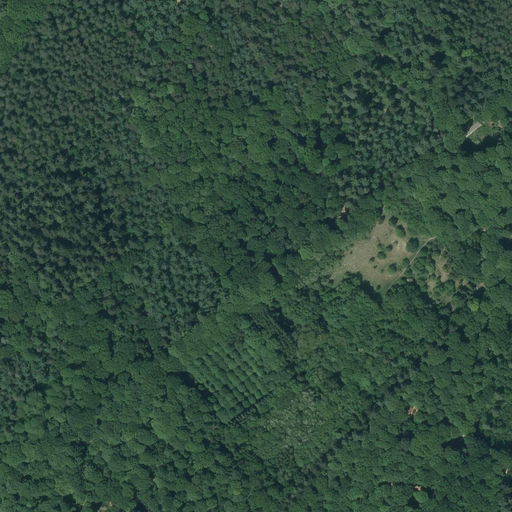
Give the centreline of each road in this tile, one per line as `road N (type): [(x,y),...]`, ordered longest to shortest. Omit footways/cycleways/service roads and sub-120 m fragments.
road 1 (tertiary): [(0,474),(67,439),(511,97)]
road 2 (track): [(306,0),(464,134)]
